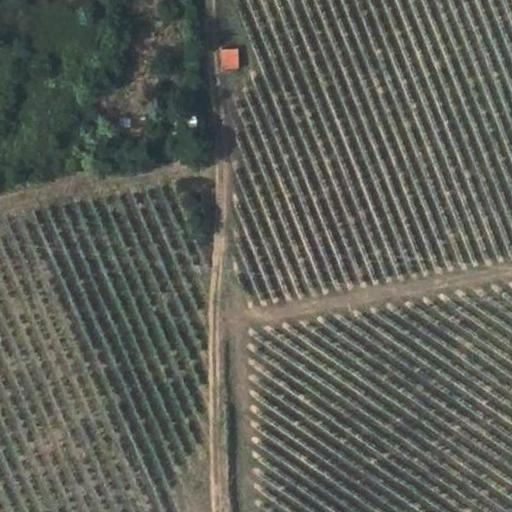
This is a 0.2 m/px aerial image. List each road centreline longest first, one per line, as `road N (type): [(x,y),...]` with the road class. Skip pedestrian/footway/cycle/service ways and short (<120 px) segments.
road 1 (track): [(214,511),(212,288),(223,202),(210,0)]
road 2 (track): [(212,324),(511,267)]
